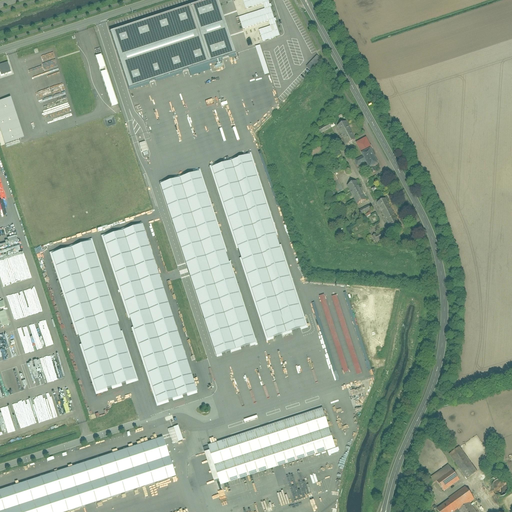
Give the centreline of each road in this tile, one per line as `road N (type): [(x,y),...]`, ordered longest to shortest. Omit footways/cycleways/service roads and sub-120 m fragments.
road 1 (primary): [(384,511),(434,382),(443,293),(428,230),(313,16)]
road 2 (unclassified): [(0,467),(182,407),(202,410)]
road 3 (unclassified): [(0,51),(157,0)]
